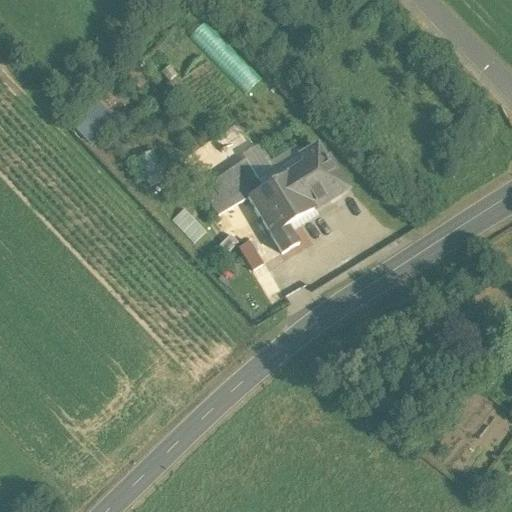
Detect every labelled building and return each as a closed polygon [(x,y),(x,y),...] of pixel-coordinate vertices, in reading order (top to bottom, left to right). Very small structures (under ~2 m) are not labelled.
[(323,161),(314,147),(298,157),(303,166),(288,174),(311,211),(345,191),(326,159),(323,161)] [(151,150),(136,156),(144,176),(160,169),(151,150)] [(298,157),(271,173),(275,181),(260,190),(246,198),(247,199),(268,237),(285,227),(311,211),(288,174),(303,166),(298,157)] [(244,162),(199,191),(216,217),(247,199),(246,198),(260,190),(256,182),(244,162)] [(271,173),(256,182),(260,190),(275,181),(271,173)] [(285,227),(268,237),(279,255),(296,245),(285,227)] [(248,245),(237,251),(250,273),(260,267),(248,245)] [(511,337),(503,349),(504,350),(505,348),(511,353),(511,337)]
